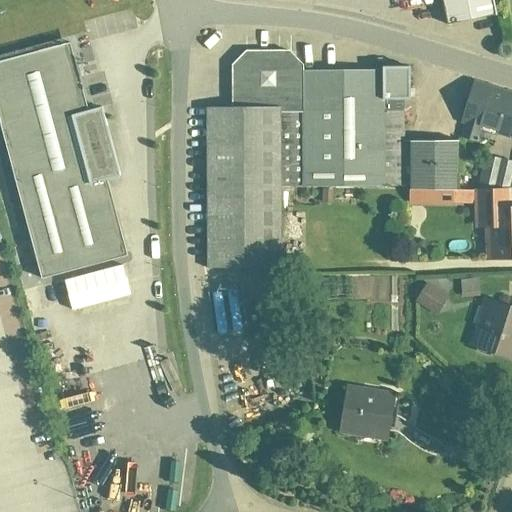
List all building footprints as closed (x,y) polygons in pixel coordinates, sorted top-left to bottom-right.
[(437,0),(442,25),(492,14),(489,0),(437,0)] [(68,40),(0,59),(0,133),(40,279),(122,256),(101,182),(120,177),(101,107),(88,111),(68,40)] [(229,114),(204,112),(207,269),(279,270),(277,188),(301,189),(301,197),(407,196),(406,145),(404,75),(302,76),(302,67),(286,54),(245,56),(228,69),(229,114)] [(511,99),(472,87),(461,124),(507,138),(511,121),(511,99)] [(511,211),(511,212),(511,193),(509,193),(511,176),(511,163),(484,158),(480,181),(454,181),(453,144),(406,145),(407,196),(408,207),(475,206),(475,232),(485,232),(485,264),(511,263),(511,211)] [(453,284),(454,303),(480,302),(479,283),(453,284)] [(424,289),(415,306),(438,318),(446,301),(424,289)] [(511,310),(485,302),(469,351),(511,364),(511,310)] [(345,394),(338,439),(384,446),(391,401),(345,394)]
